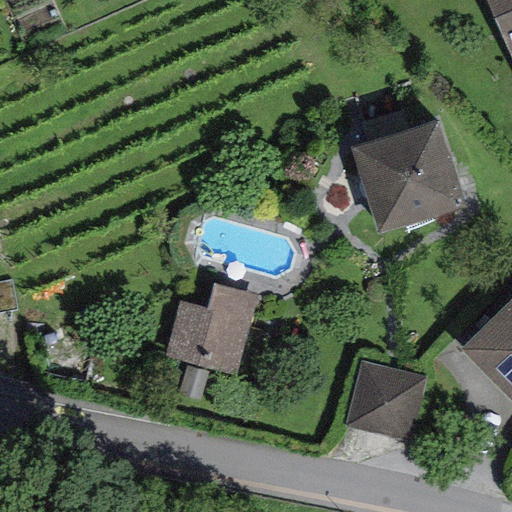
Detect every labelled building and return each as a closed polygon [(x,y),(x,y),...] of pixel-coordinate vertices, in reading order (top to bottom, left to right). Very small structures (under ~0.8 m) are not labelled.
[(511,0),(484,0),(511,64),(511,0)] [(377,236),(464,208),(436,119),(348,147),(377,236)] [(207,309),(178,302),(165,358),(236,375),(256,295),(213,284),(207,309)] [(511,300),(461,350),(511,402),(511,300)] [(361,363),(344,426),(406,442),(422,379),(361,363)]
